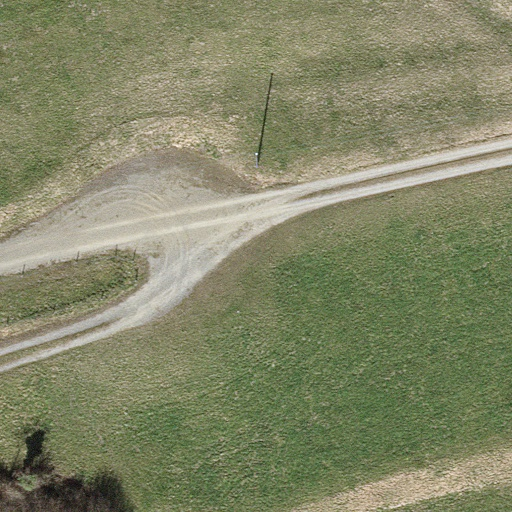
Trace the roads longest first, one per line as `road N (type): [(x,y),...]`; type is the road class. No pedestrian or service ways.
road 1 (track): [(511,153),(226,211)]
road 2 (track): [(226,211),(182,284),(130,316),(0,359)]
road 3 (track): [(226,211),(0,263)]
